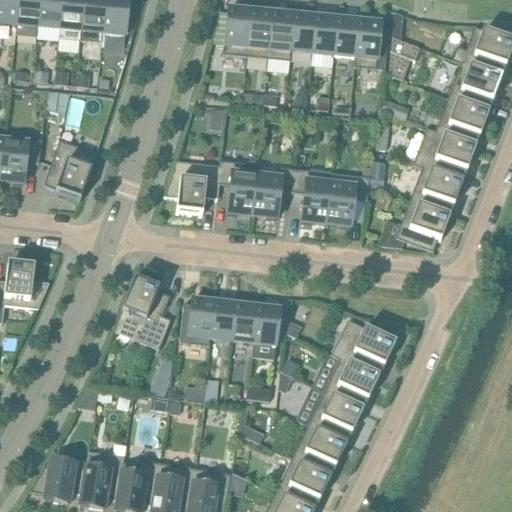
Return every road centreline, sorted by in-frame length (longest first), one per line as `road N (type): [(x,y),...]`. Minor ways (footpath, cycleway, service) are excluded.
road 1 (residential): [(108,240),(459,279)]
road 2 (residential): [(351,511),(459,279)]
road 3 (unclassified): [(108,240),(183,0)]
road 4 (unclassified): [(0,464),(66,342),(108,240)]
road 5 (residential): [(459,279),(511,143)]
